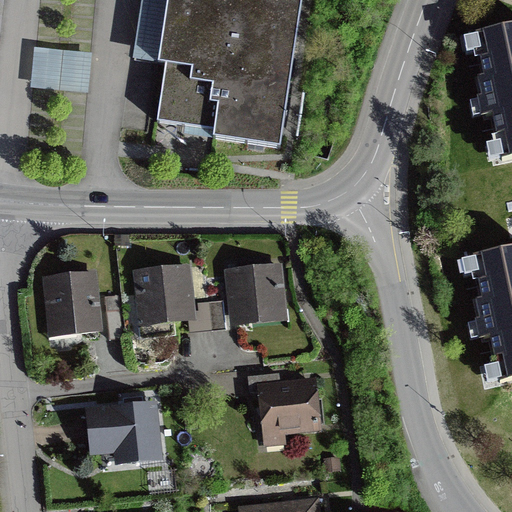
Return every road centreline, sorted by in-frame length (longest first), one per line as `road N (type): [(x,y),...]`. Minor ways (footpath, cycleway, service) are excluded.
road 1 (tertiary): [(0,202),(289,207),(346,193)]
road 2 (residential): [(463,511),(432,472),(385,271),(346,193)]
road 3 (residential): [(0,249),(24,511)]
road 4 (unknown): [(14,402),(250,365)]
road 5 (tertiary): [(426,0),(378,146),(346,193)]
